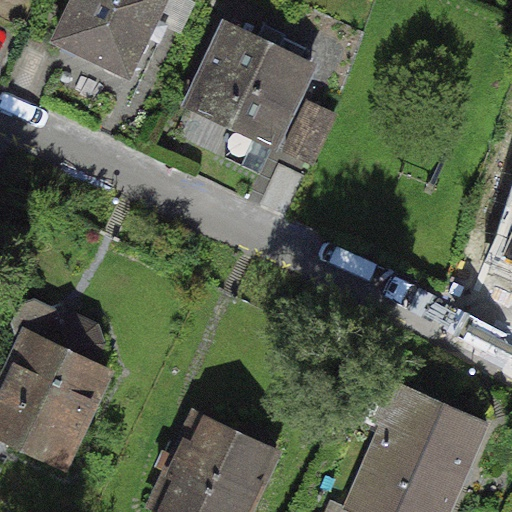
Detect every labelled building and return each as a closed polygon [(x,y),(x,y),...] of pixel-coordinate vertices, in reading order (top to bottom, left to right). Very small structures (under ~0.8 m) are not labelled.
[(57,0),(43,31),(138,75),(173,0),(57,0)] [(225,12),(186,106),(277,145),(317,51),(225,12)] [(511,186),(488,236),(511,247),(511,186)] [(0,432),(65,464),(109,374),(92,366),(102,344),(97,328),(71,316),(55,321),(52,312),(35,303),(25,308),(18,324),(21,334),(29,338),(0,396),(0,432)] [(358,511),(357,511),(447,511),(485,424),(406,390),(354,509),(358,511)] [(174,511),(250,511),(280,445),(189,406),(148,501),(174,511)]
